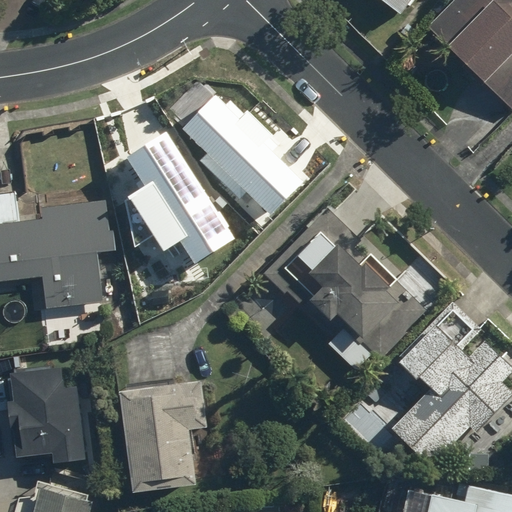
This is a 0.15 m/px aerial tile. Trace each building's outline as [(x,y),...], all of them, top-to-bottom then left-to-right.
[(379,0),(399,14),(409,0),(379,0)] [(511,0),(453,0),(427,28),(483,82),(484,81),(511,107),(511,0)] [(218,89),(188,123),(235,164),(278,204),(305,175),(266,139),(275,129),(250,106),(244,113),(218,89)] [(133,192),(168,247),(187,235),(201,257),(238,233),(169,126),(130,151),(150,181),(133,192)] [(46,308),(102,301),(96,253),(111,251),(105,200),(39,208),(40,219),(0,223),(0,281),(42,276),(46,308)] [(360,241),(325,209),(266,272),(335,337),(329,343),(357,369),(373,352),(379,358),(425,310),(409,295),(411,293),(369,254),(365,258),(354,247),(360,241)] [(391,430),(430,467),(469,427),(475,433),(511,395),(511,391),(492,372),(500,364),(480,346),(468,358),(459,350),(480,328),(452,301),(399,356),(401,359),(397,363),(414,380),(418,376),(430,389),(391,430)] [(61,386),(58,367),(10,374),(14,401),(5,402),(14,459),(50,454),(52,463),(84,458),(74,385),(61,386)] [(133,493),(195,484),(188,430),(207,427),(201,381),(119,392),(133,493)] [(511,511),(511,496),(469,487),(465,503),(432,495),(428,511),(511,511)] [(87,511),(90,502),(35,488),(33,496),(0,499),(0,511),(87,511)]
